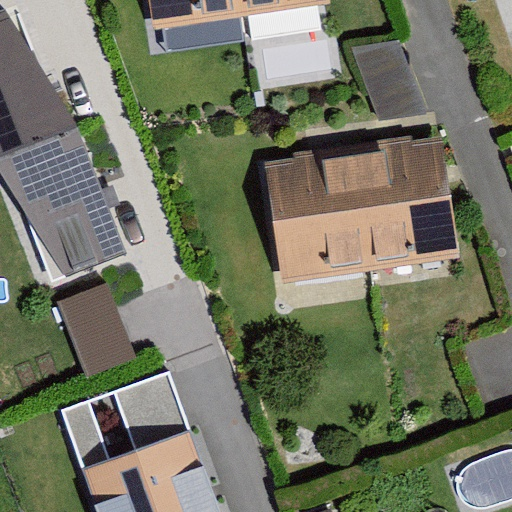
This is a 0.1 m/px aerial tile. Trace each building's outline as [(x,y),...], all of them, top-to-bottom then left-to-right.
[(336,0),(154,0),(159,34),(338,8),(336,0)] [(5,10),(0,12),(0,170),(67,277),(128,255),(78,126),(5,10)] [(453,139),(274,164),(291,289),(470,265),(453,139)] [(59,301),(88,373),(138,354),(109,281),(59,301)] [(219,511),(191,431),(83,469),(98,511),(219,511)]
